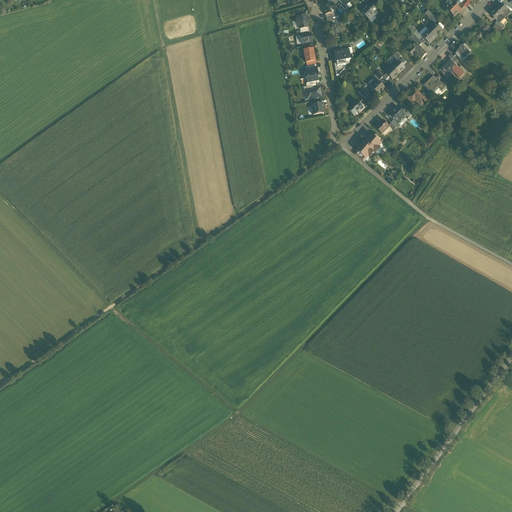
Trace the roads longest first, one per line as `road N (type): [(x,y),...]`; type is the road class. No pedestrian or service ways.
road 1 (track): [(0,195),(110,309),(237,413),(416,511)]
road 2 (track): [(429,218),(237,413),(113,501)]
road 3 (track): [(338,145),(0,387)]
road 4 (track): [(0,162),(162,46),(313,3)]
road 5 (track): [(154,0),(199,244)]
road 6 (residential): [(338,145),(429,218),(511,264)]
road 7 (residential): [(490,0),(338,145)]
road 8 (residential): [(396,511),(511,357)]
road 9 (residential): [(313,0),(338,145)]
